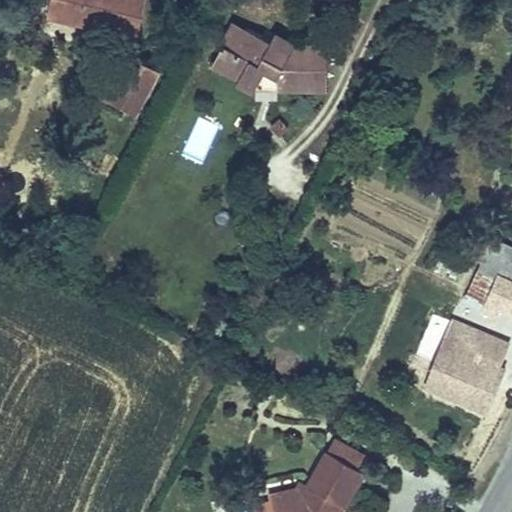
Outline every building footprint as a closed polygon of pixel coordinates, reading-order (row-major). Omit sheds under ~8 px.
[(143,0),(50,0),(47,14),(135,35),(143,0)] [(221,42),(233,49),(246,26),(232,19),(221,42)] [(221,42),(211,59),(237,73),(234,78),(254,88),(259,88),(259,76),(264,76),(264,71),(278,71),(278,88),(317,88),(317,44),(295,44),(271,32),(268,38),(246,26),(233,49),(221,42)] [(329,44),(317,44),(317,88),(329,88),(329,44)] [(163,67),(130,49),(104,95),(137,113),(163,67)] [(264,76),(259,76),(259,88),(278,88),(278,71),(264,71),(264,76)] [(180,154),(202,163),(219,123),(197,114),(180,154)] [(499,267),(511,272),(511,241),(491,232),(477,265),(496,273),(499,267)] [(437,255),(434,271),(462,277),(465,261),(437,255)] [(482,307),(485,299),(496,273),(477,265),(462,298),(482,307)] [(485,299),(501,305),(511,309),(511,272),(499,267),(496,273),(485,299)] [(481,309),(497,316),(501,305),(485,299),(482,307),(481,309)] [(411,352),(434,362),(453,319),(430,309),(411,352)] [(507,366),(499,363),(508,341),(453,317),(453,319),(434,362),(424,385),(486,412),(507,366)] [(380,330),(360,320),(350,340),(371,350),(380,330)] [(333,511),(338,502),(346,507),(369,466),(330,443),(312,477),(305,487),(282,495),(286,511),(333,511)] [(276,511),(286,511),(282,495),(305,487),(312,477),(304,473),(300,482),(271,490),(276,511)] [(232,504),(233,511),(250,511),(248,501),(232,504)] [(338,502),(333,511),(343,511),(346,507),(338,502)]
